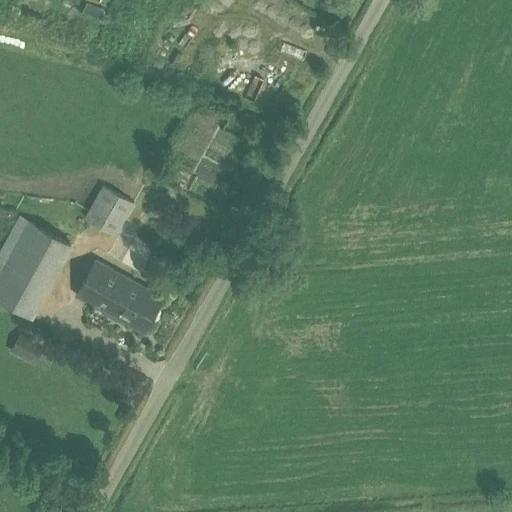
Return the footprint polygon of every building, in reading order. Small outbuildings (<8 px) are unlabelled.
[(83,11),(101,19),(105,9),(87,2),(83,11)] [(116,234),(133,202),(102,184),(85,217),(116,234)] [(0,249),(0,298),(33,318),(74,244),(20,213),(0,249)] [(95,260),(76,294),(144,332),(163,297),(95,260)] [(35,363),(45,345),(20,331),(10,350),(35,363)]
